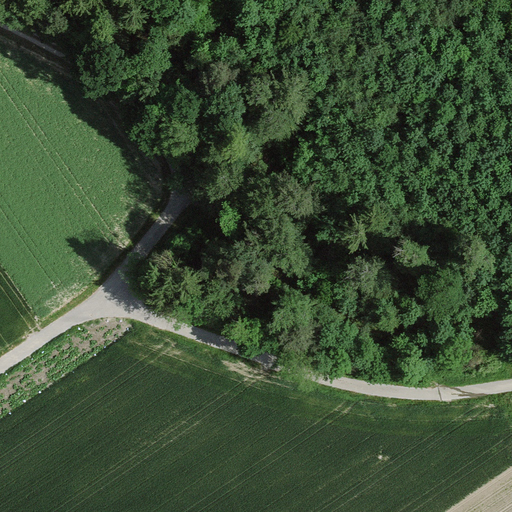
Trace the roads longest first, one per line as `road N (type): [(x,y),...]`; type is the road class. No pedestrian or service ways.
road 1 (track): [(116,294),(161,321),(398,400),(511,383)]
road 2 (track): [(0,26),(166,137),(116,294)]
road 3 (track): [(0,368),(116,294)]
